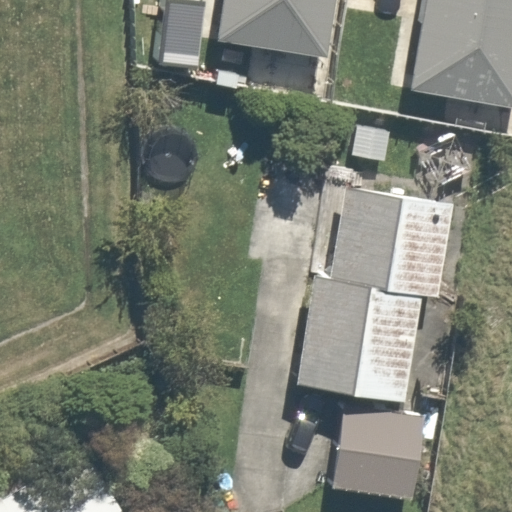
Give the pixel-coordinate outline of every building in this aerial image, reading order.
[(324,0),(212,0),(208,27),(317,45),(324,0)] [(511,68),(511,0),(411,0),(398,73),(507,94),(511,68)] [(168,23),(124,19),(119,64),(163,69),(168,23)] [(298,261),(282,383),(400,398),(415,286),(426,288),(439,192),(328,177),(316,263),(298,261)] [(416,412),(331,405),(325,479),(410,486),(416,412)] [(0,511),(134,511),(87,412),(0,453),(0,511)]
